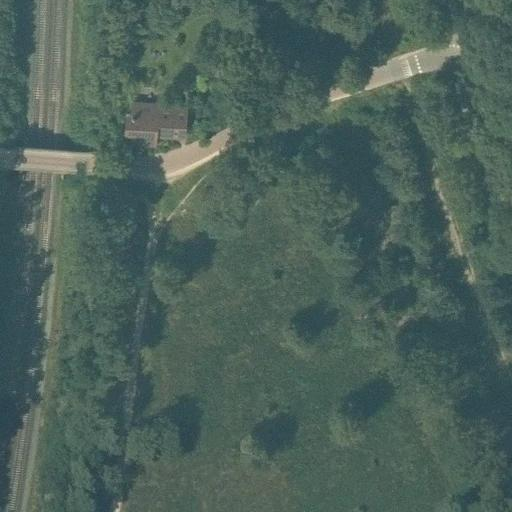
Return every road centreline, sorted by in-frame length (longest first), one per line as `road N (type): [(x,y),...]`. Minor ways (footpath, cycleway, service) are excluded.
road 1 (secondary): [(102,164),(163,166),(292,100),(470,53)]
road 2 (track): [(114,511),(163,166)]
